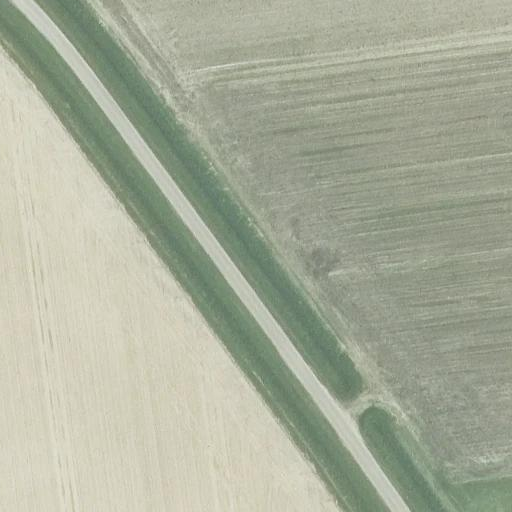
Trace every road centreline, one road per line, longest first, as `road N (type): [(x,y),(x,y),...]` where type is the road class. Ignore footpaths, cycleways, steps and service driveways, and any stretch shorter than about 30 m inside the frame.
road 1 (unclassified): [(399,511),(113,110),(21,0)]
road 2 (track): [(465,511),(94,0)]
